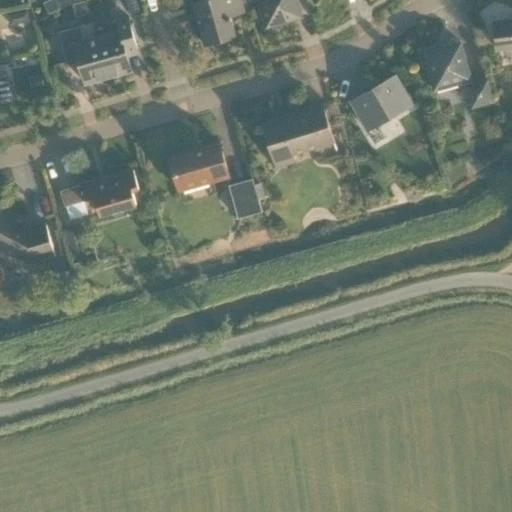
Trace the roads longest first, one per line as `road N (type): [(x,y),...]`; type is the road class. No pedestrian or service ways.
road 1 (unclassified): [(511,285),(436,287),(0,409)]
road 2 (residential): [(182,106),(328,62),(380,38),(432,0)]
road 3 (residential): [(0,155),(182,106)]
